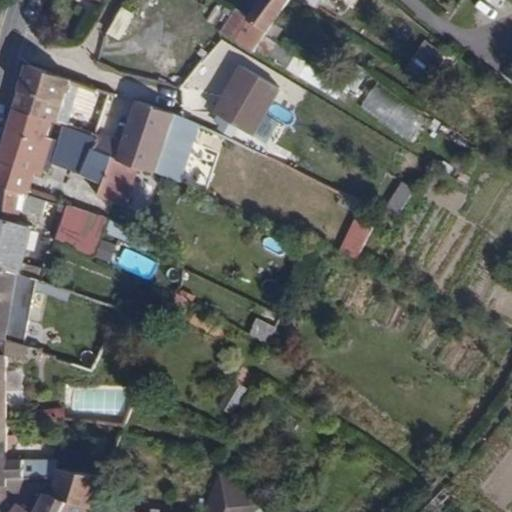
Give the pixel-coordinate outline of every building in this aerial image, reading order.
[(256,52),(293,1),(292,0),(263,0),(251,18),(237,8),(221,31),(256,52)] [(434,60),(423,51),(409,68),(422,76),(434,60)] [(74,92),(78,80),(32,65),(23,90),(44,97),(38,114),(54,120),(59,121),(69,92),(74,92)] [(357,92),(371,73),(359,65),(345,85),(357,92)] [(256,137),(283,89),(245,66),(216,114),(256,137)] [(377,84),(362,106),(408,136),(422,114),(377,84)] [(38,114),(44,97),(23,90),(17,109),(38,114)] [(184,183),(203,126),(177,114),(139,101),(124,144),(102,135),(95,149),(141,167),(184,183)] [(47,166),(54,138),(49,136),(54,120),(38,114),(17,109),(0,161),(0,163),(37,175),(40,165),(47,166)] [(95,149),(102,135),(83,130),(78,143),(95,149)] [(126,205),(141,167),(95,149),(86,172),(105,179),(100,196),(126,205)] [(30,195),(37,175),(0,163),(0,186),(24,193),(30,195)] [(398,220),(416,192),(404,184),(384,213),(398,220)] [(0,217),(21,223),(24,193),(0,186),(0,217)] [(94,256),(105,230),(109,218),(70,206),(58,239),(94,256)] [(0,267),(23,275),(34,227),(21,223),(0,217),(0,267)] [(357,217),(340,251),(358,259),(375,225),(357,217)] [(0,337),(25,345),(37,280),(23,275),(0,267),(0,337)] [(0,440),(11,441),(10,357),(27,358),(28,345),(25,345),(0,337),(0,440)] [(57,419),(57,408),(41,408),(41,419),(57,419)] [(68,419),(68,408),(57,408),(57,419),(68,419)] [(94,507),(127,425),(113,424),(93,476),(60,471),(54,495),(71,502),(94,507)] [(27,479),(27,459),(12,459),(11,441),(0,440),(0,487),(12,487),(12,480),(27,479)] [(257,511),(266,504),(222,473),(206,511),(123,511),(110,511),(257,511)] [(0,511),(15,511),(20,506),(11,505),(12,494),(29,494),(30,479),(27,479),(12,480),(12,487),(0,487),(0,511)] [(26,511),(31,506),(39,511),(49,494),(29,494),(20,506),(15,511),(26,511)] [(65,511),(71,502),(54,495),(49,494),(39,511),(31,506),(26,511),(65,511)] [(90,511),(94,507),(71,502),(65,511),(90,511)]
